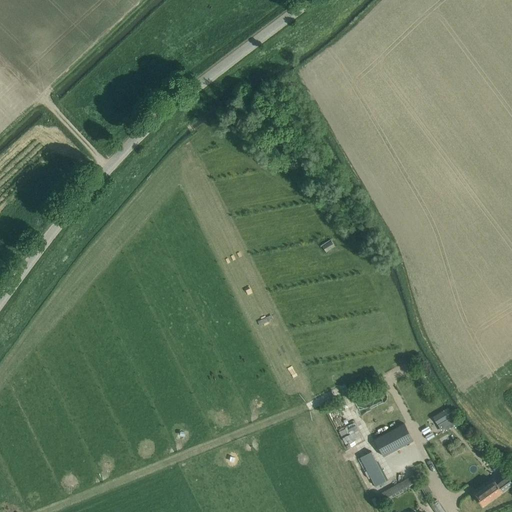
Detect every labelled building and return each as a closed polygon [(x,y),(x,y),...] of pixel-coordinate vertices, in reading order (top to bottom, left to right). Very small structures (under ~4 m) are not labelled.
[(438,423),(453,414),(449,407),(433,416),(438,423)] [(383,454),(413,439),(405,422),(375,438),(383,454)] [(437,448),(446,443),(440,432),(431,437),(437,448)] [(446,443),(437,448),(453,478),(458,486),(486,471),(481,462),(465,433),(446,443)] [(375,461),(370,450),(359,456),(365,466),(375,461)] [(511,481),(505,472),(498,478),(475,493),(483,504),(511,483),(511,481)] [(381,503),(418,482),(414,474),(377,495),(381,503)]
